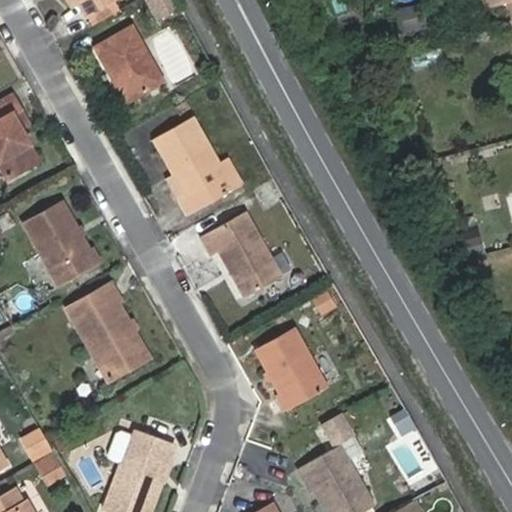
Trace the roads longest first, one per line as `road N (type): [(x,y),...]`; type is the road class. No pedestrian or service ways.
road 1 (residential): [(202,511),(236,406),(226,378),(14,0)]
road 2 (tertiary): [(511,495),(245,0)]
